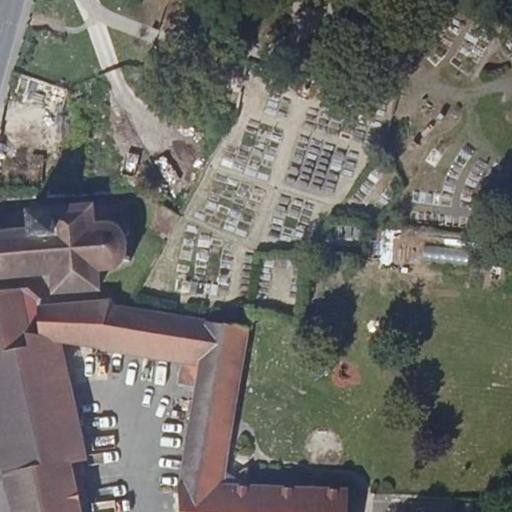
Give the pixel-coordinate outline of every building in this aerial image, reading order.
[(0,192),(0,221),(6,221),(12,197),(0,192)] [(0,234),(0,276),(57,272),(59,291),(102,287),(101,269),(116,268),(122,264),(124,261),(125,256),(127,250),(127,240),(127,229),(125,202),(61,208),(34,212),(35,231),(0,234)] [(350,511),(351,492),(251,488),(227,487),(231,457),(246,364),(251,328),(251,327),(130,309),(112,306),(112,300),(44,306),(44,299),(28,287),(0,290),(0,355),(33,347),(31,340),(61,344),(200,364),(182,485),(185,511),(350,511)] [(0,355),(0,439),(6,466),(67,453),(82,449),(61,344),(31,340),(33,347),(0,355)] [(79,511),(67,453),(6,466),(15,511),(79,511)] [(491,511),(492,500),(465,500),(464,511),(491,511)]
